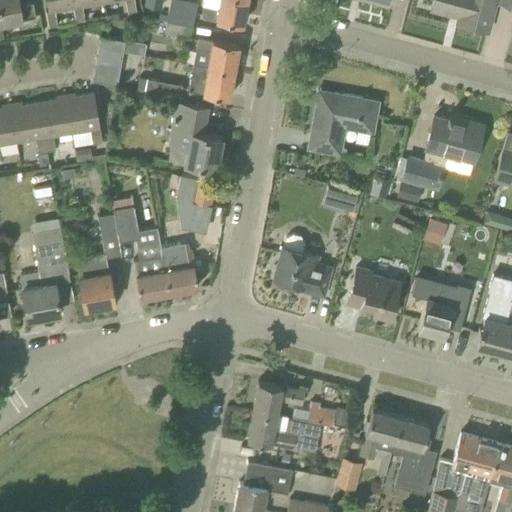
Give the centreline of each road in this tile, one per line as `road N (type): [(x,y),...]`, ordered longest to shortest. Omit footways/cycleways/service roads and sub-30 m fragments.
road 1 (residential): [(224,319),(277,17)]
road 2 (tertiary): [(511,390),(310,334),(224,319)]
road 3 (residential): [(511,82),(277,17)]
road 4 (residential): [(189,511),(224,319)]
road 5 (tertiary): [(70,363),(150,332),(224,319)]
